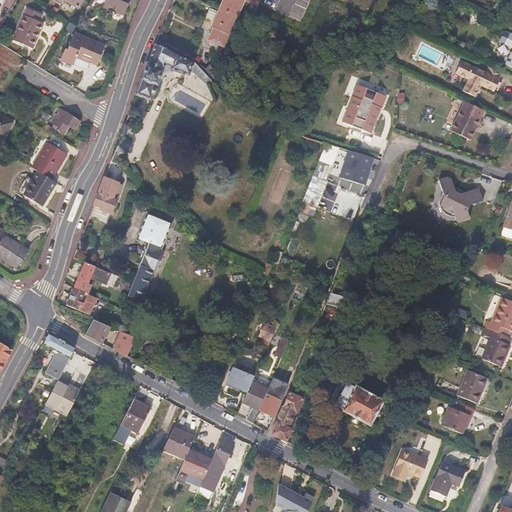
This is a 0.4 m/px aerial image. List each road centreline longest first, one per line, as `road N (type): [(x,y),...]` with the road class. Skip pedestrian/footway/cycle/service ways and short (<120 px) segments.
road 1 (residential): [(404,511),(65,331),(39,309)]
road 2 (tertiary): [(113,120),(39,309)]
road 3 (residential): [(377,189),(393,145),(404,141),(511,174)]
road 4 (tertiary): [(157,0),(113,120)]
